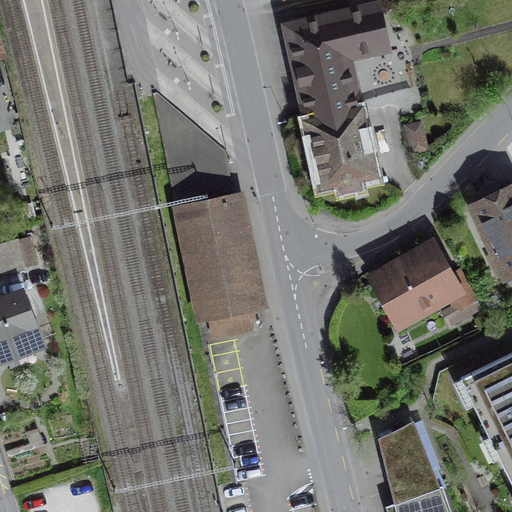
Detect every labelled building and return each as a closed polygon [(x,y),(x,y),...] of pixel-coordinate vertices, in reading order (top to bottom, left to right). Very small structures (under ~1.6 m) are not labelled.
[(278,26),(299,121),(359,108),(349,63),(389,54),(378,5),(278,26)] [(375,182),(359,108),(299,121),(316,195),(375,182)] [(418,126),(404,129),(409,153),(424,150),(418,126)] [(511,187),(464,212),(503,286),(511,280),(511,187)] [(241,195),(168,211),(194,331),(266,315),(241,195)] [(432,243),(364,281),(395,336),(451,305),(462,324),(482,313),(460,274),(452,279),(432,243)] [(15,247),(0,251),(0,280),(22,274),(15,247)] [(25,298),(0,307),(0,376),(48,359),(25,298)] [(511,358),(460,383),(511,488),(511,358)] [(411,425),(378,442),(393,506),(437,491),(411,425)]
